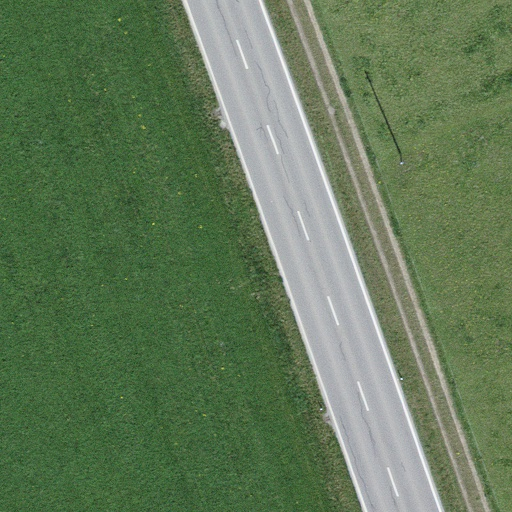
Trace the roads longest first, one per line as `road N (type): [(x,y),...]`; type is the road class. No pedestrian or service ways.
road 1 (track): [(478,511),(299,0)]
road 2 (secondary): [(226,0),(402,511)]
